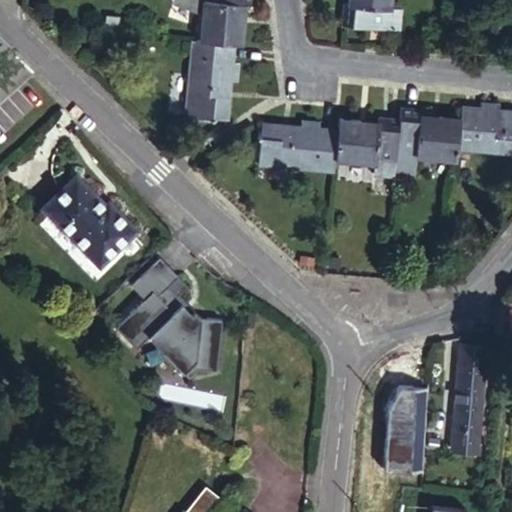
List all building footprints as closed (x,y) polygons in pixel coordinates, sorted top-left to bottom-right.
[(255,0),(220,0),(220,4),(212,4),(209,45),(242,48),(250,49),(251,24),(246,23),(248,6),(255,6),(255,0)] [(390,11),(391,0),(355,0),(356,11),(345,10),(344,28),(400,32),(401,12),(390,11)] [(209,45),(202,45),(201,64),(207,64),(205,82),(198,82),(195,121),(236,123),(238,85),(247,86),(247,67),(240,66),(242,48),(209,45)] [(481,130),(459,128),(455,168),(475,170),(477,161),(496,163),(495,171),(511,172),(511,132),(499,132),(499,124),(482,123),(481,130)] [(414,174),(453,178),(455,168),(459,128),(442,127),(441,135),(419,133),(420,126),(400,124),(399,138),(396,166),(414,167),(414,174)] [(370,184),(394,186),(396,166),(399,138),(376,135),(376,141),(356,140),(356,134),(338,132),(337,141),(334,173),(370,174),(370,184)] [(313,176),(334,179),(334,173),(337,141),(316,140),(316,135),(298,133),(298,138),(261,134),(257,170),(295,174),(295,168),(313,170),(313,176)] [(77,168),(45,198),(103,254),(137,220),(112,193),(106,198),(77,168)] [(150,329),(164,343),(160,347),(185,374),(198,366),(217,368),(223,318),(197,314),(191,307),(189,310),(180,300),(182,298),(175,291),(184,282),(157,253),(129,280),(142,295),(113,322),(134,344),(150,329)] [(456,424),(481,427),(490,345),(463,342),(456,424)] [(446,372),(435,370),(434,386),(445,387),(446,372)] [(375,415),(374,428),(387,429),(388,416),(375,415)] [(479,447),(481,427),(456,424),(454,444),(479,447)] [(374,428),(367,427),(363,457),(384,459),(387,429),(374,428)] [(441,428),(432,427),(431,441),(440,441),(441,428)] [(363,466),(358,501),(380,503),(384,468),(363,466)] [(400,505),(403,483),(390,482),(392,469),(384,468),(380,503),(400,505)] [(183,511),(205,511),(221,490),(207,480),(183,511)] [(468,511),(470,506),(434,502),(433,511),(468,511)]
